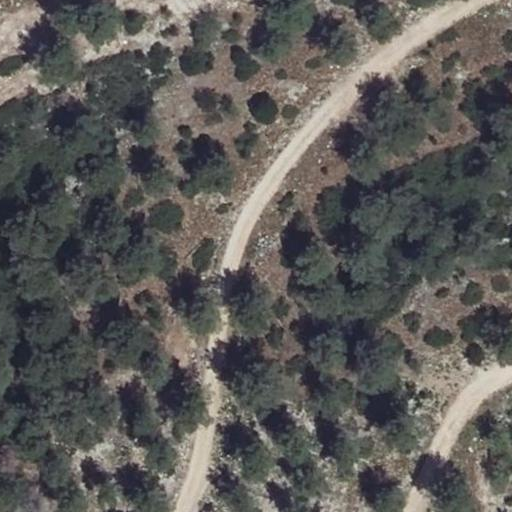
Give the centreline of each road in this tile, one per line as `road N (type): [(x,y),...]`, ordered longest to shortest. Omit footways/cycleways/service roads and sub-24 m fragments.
road 1 (track): [(473,0),(429,26),(320,121),(248,218),(203,341),(204,441),(184,511)]
road 2 (track): [(401,511),(448,421),(467,399),(511,378)]
